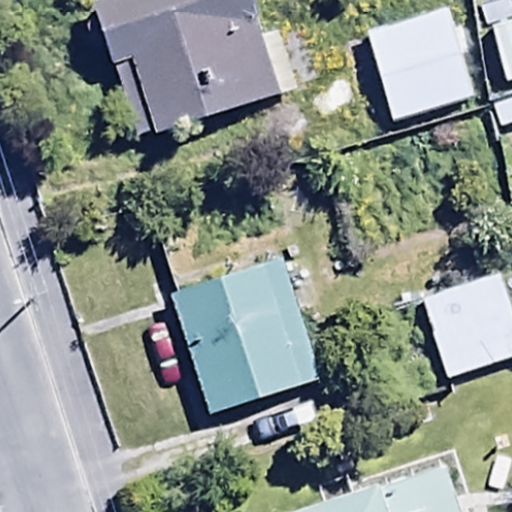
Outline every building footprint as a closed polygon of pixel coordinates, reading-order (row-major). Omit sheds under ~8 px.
[(239,0),(162,0),(92,24),(135,151),(275,103),(239,0)] [(443,20),(363,41),(389,140),(469,118),(443,20)] [(511,30),(491,36),(506,91),(511,89),(511,30)] [(511,115),(500,116),(505,175),(511,174),(511,115)] [(274,270),(166,307),(207,429),(316,392),(274,270)] [(511,319),(501,285),(419,311),(445,395),(511,373),(511,319)] [(453,511),(442,478),(340,511),(453,511)]
